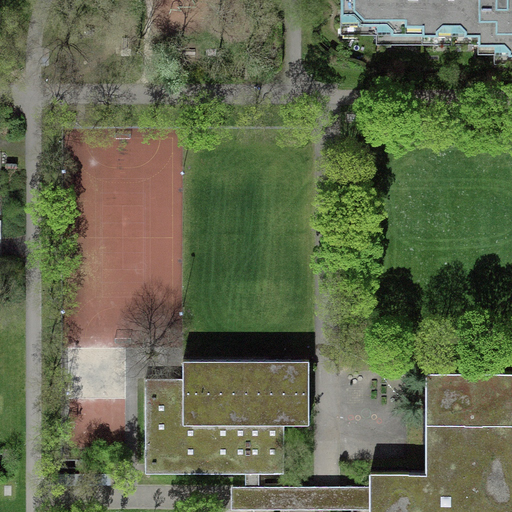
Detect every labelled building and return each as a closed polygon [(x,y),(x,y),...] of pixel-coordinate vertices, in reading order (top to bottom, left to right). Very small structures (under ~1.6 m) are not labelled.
[(451,33),(450,0),(340,0),(341,24),(343,24),(343,23),(353,23),(358,28),(358,34),(379,34),(379,33),(386,33),(391,38),(391,43),(438,43),(438,38),(443,33),(451,33)] [(511,0),(450,0),(451,33),(459,33),(464,38),(464,43),(478,43),(478,53),(497,53),(504,53),(509,58),(509,63),(511,62),(511,0)] [(252,485),(259,485),(259,473),(269,473),(282,473),(282,423),(309,423),(309,359),(183,359),(183,378),(145,377),(145,473),(245,473),(245,485),(252,485)] [(370,497),(370,508),(370,511),(511,511),(511,370),(483,371),(482,372),(466,372),(465,371),(426,371),(426,471),(370,471),(370,485),(370,497)] [(327,485),(259,485),(252,485),(245,485),(231,485),(231,497),(231,508),(370,508),(370,497),(370,485),(327,485)]
